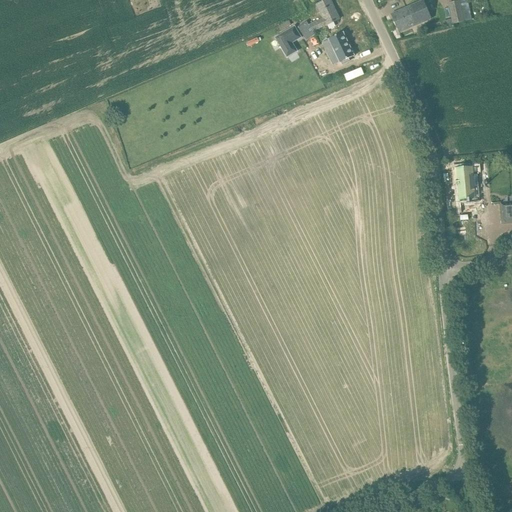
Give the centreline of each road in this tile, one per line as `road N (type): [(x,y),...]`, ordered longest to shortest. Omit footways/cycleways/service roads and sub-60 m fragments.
road 1 (unclassified): [(443,269),(428,134),(365,0)]
road 2 (unclassified): [(466,470),(443,269)]
